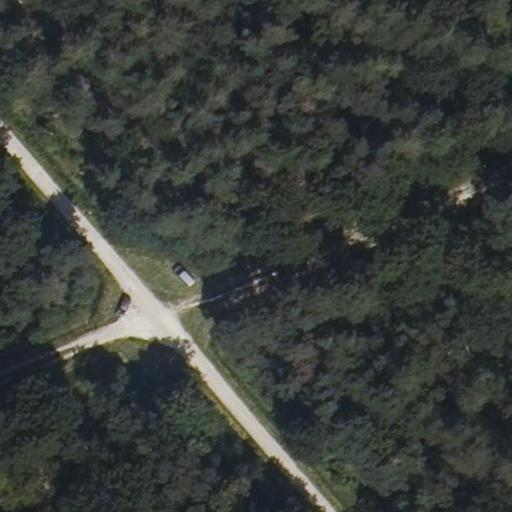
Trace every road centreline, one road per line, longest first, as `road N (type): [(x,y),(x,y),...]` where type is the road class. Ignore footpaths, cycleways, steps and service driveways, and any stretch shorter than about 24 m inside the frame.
road 1 (track): [(0,378),(511,172)]
road 2 (track): [(315,511),(0,143)]
